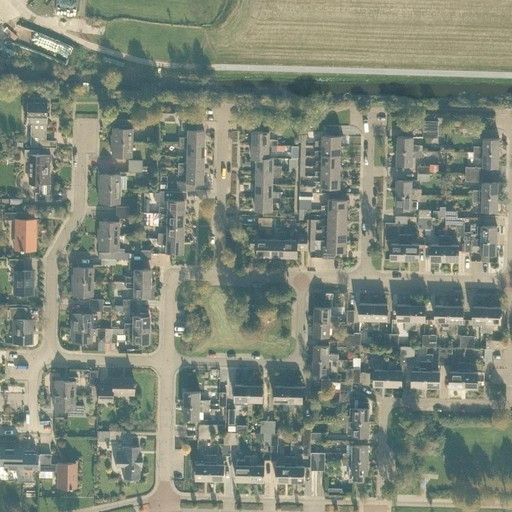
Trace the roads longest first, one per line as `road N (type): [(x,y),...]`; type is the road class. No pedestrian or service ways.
road 1 (residential): [(49,362),(49,268),(79,210),(80,124)]
road 2 (residential): [(511,405),(383,401),(379,511)]
road 3 (residential): [(303,280),(300,366),(166,364)]
road 4 (residential): [(220,278),(223,112)]
road 5 (residential): [(365,281),(369,117)]
road 6 (residential): [(166,364),(163,511)]
road 7 (residential): [(511,285),(365,281)]
road 8 (residential): [(220,278),(169,276),(166,364)]
